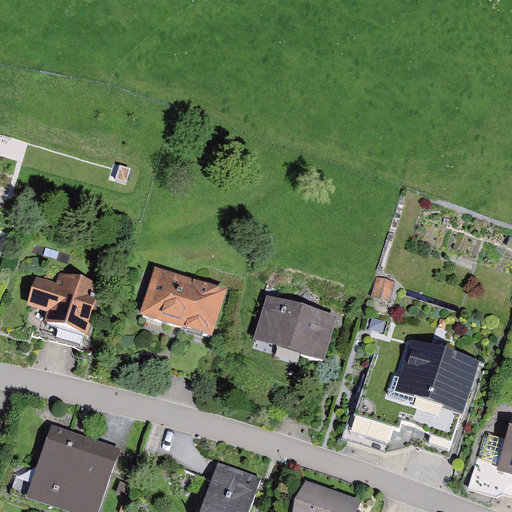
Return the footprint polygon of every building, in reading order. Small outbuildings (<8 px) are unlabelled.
[(115,181),(127,184),(131,170),(119,166),(115,181)] [(98,285),(60,273),(55,287),(38,282),(31,302),(51,308),(47,319),(83,331),(98,285)] [(219,296),(154,277),(142,315),(207,334),(219,296)] [(330,318),(267,300),(257,337),(319,355),(330,318)] [(477,365),(409,343),(393,393),(461,415),(477,365)] [(357,417),(352,439),(390,447),(395,425),(357,417)] [(511,426),(499,466),(511,470),(511,426)] [(98,511),(119,453),(51,430),(30,491),(86,511),(98,511)] [(251,511),(262,478),(216,464),(200,511),(251,511)] [(354,511),(358,501),(306,484),(296,511),(354,511)]
